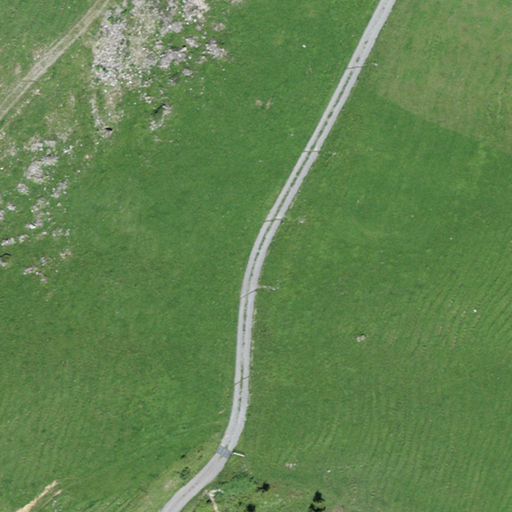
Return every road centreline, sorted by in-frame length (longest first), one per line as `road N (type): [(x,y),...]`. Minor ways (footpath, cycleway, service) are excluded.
road 1 (track): [(387,0),(260,246),(244,317),(241,391),(224,452),(170,511)]
road 2 (track): [(107,0),(0,116)]
